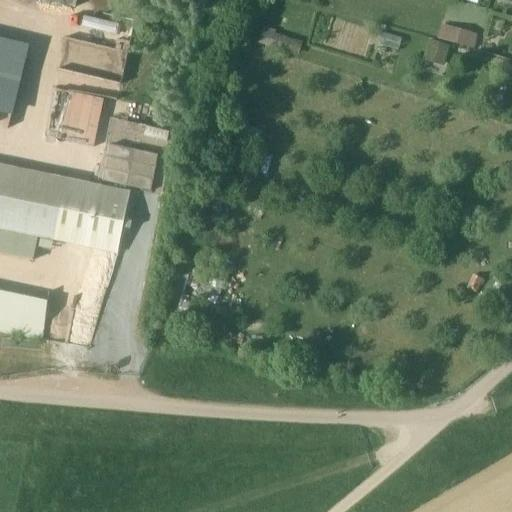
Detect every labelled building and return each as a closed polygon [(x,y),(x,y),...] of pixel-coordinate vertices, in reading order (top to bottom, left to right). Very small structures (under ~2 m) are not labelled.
[(478,35),(441,25),(437,39),(474,50),(478,35)] [(429,41),(423,62),(445,68),(450,47),(429,41)] [(0,122),(13,124),(22,76),(0,71),(0,122)] [(121,95),(121,80),(102,79),(101,94),(121,95)] [(100,143),(105,95),(53,91),(49,139),(100,143)] [(159,156),(110,146),(103,182),(151,192),(159,156)] [(69,179),(68,181),(0,166),(0,255),(34,263),(39,238),(118,255),(131,192),(69,179)] [(478,293),(484,279),(474,275),(468,289),(478,293)]
